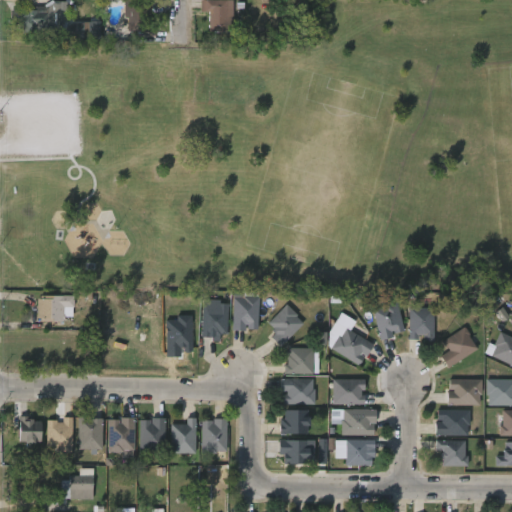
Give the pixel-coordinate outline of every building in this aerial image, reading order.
[(148,0),(148,1),(162,1),(162,7),(148,6),(148,11),(142,11),(142,30),(126,30),(126,0),(148,0)] [(225,0),(231,2),(230,15),(226,15),(225,31),(207,31),(207,11),(200,11),(200,2),(203,2),(203,0),(225,0)] [(45,6),(46,12),(54,12),(54,25),(47,25),(47,33),(21,33),(21,25),(16,25),(16,10),(35,10),(35,6),(45,6)] [(72,34),(84,34),(83,24),(72,24),(72,34)] [(260,291),(258,329),(247,328),(248,325),(246,325),(245,331),(232,330),(234,297),(244,298),(244,290),(260,291)] [(64,316),(63,322),(60,323),(40,321),(40,319),(37,319),(37,299),(42,299),(42,295),(75,295),(75,307),(72,307),(72,316),(64,316)] [(404,331),(394,334),(393,331),(391,332),(392,337),(379,341),(372,311),(382,308),(381,305),(396,301),(404,331)] [(217,305),(216,310),(227,310),(225,334),(218,333),(218,335),(209,333),(208,337),(199,337),(201,309),(206,309),(206,304),(217,305)] [(303,324),(279,347),(270,338),(273,334),(270,331),(273,328),(267,322),(285,304),(303,324)] [(433,308),(433,342),(423,342),(423,336),(417,336),(417,341),(407,341),(408,308),(433,308)] [(372,345),(365,356),(360,353),(359,355),(362,357),(357,365),(329,349),(336,335),(329,331),(334,322),(373,344),(372,345)] [(464,327),(469,334),(467,335),(476,349),(447,368),(439,356),(449,350),(442,342),(464,327)] [(511,337),(511,365),(492,356),(496,347),(494,346),(500,332),(511,337)] [(313,374),(284,373),(284,364),(287,364),(287,354),(289,354),(289,348),(319,348),(318,373),(313,374)] [(309,378),(309,388),(312,388),(312,404),(279,404),(279,393),(283,393),(283,392),(278,392),(278,378),(309,378)] [(479,379),(479,393),(477,393),(477,404),(444,404),(444,391),(451,391),(451,388),(447,388),(447,378),(479,379)] [(362,394),(362,396),(364,396),(364,405),(333,404),(333,379),(365,379),(365,390),(362,390),(362,394)] [(511,406),(489,406),(489,395),(487,395),(487,379),(511,379),(511,406)] [(376,412),(376,422),(370,422),(370,426),(374,426),(374,435),(340,434),(341,419),(344,419),(344,408),(376,409),(376,412)] [(467,409),(465,434),(433,434),(433,421),(438,421),(438,419),(434,419),(434,408),(467,409)] [(282,433),(278,433),(278,418),(282,418),(282,409),(304,409),(304,433),(282,433)] [(511,436),(499,436),(499,425),(502,425),(502,410),(511,410),(511,436)] [(24,416),(24,418),(39,421),(38,441),(33,441),(33,443),(24,443),(24,441),(16,440),(17,415),(24,416)] [(86,416),(86,418),(101,418),(101,449),(76,449),(76,416),(86,416)] [(131,416),(131,449),(121,449),(121,451),(106,451),(106,419),(117,419),(117,423),(118,423),(118,416),(131,416)] [(70,417),(71,445),(46,446),(45,420),(56,420),(56,422),(61,422),(61,417),(70,417)] [(163,418),(162,449),(152,449),(152,452),(137,452),(138,419),(148,419),(148,424),(149,424),(149,417),(163,418)] [(185,453),(168,453),(168,423),(184,424),(184,418),(193,418),(193,453),(185,453)] [(225,418),(225,451),(199,452),(199,420),(210,420),(210,424),(211,424),(211,418),(225,418)] [(370,454),(370,456),(372,456),(372,465),(345,465),(346,439),(375,440),(374,449),(370,449),(370,454)] [(311,448),(311,458),(308,458),(308,464),(284,463),(285,454),(279,454),(280,440),(307,441),(307,448),(311,448)] [(466,441),(466,456),(469,456),(469,466),(443,466),(444,460),(440,457),(440,453),(443,452),(443,450),(436,450),(436,440),(466,441)] [(511,441),(511,464),(493,464),(493,455),(502,455),(503,441),(511,441)] [(91,499),(59,499),(59,480),(67,480),(67,475),(77,475),(77,468),(91,468),(91,499)] [(215,485),(216,472),(205,471),(205,484),(215,485)]
